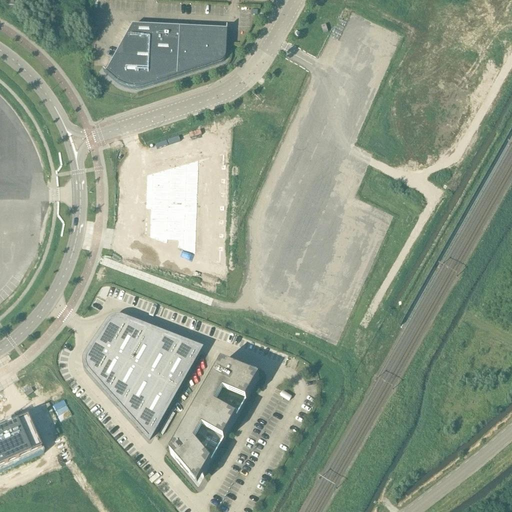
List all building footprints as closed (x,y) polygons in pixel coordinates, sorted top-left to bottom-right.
[(227,30),(134,26),(133,26),(110,67),(106,73),(104,71),(103,71),(117,83),(119,84),(121,85),(123,86),(125,87),(127,88),(129,88),(131,89),(133,89),(135,89),(137,89),(139,89),(141,88),(143,88),(145,87),(220,63),(222,63),(223,62),(224,61),(225,60),(225,59),(226,58),(226,56),(227,55),(227,54),(227,53),(228,27),(227,27),(227,30)] [(222,209),(222,195),(223,168),(224,155),(224,153),(219,155),(210,157),(197,161),(147,176),(146,209),(145,236),(150,237),(167,244),(178,248),(196,255),(215,262),(220,264),(220,262),(221,236),(222,209)] [(167,259),(165,266),(188,273),(190,273),(188,272),(190,264),(189,264),(189,265),(167,259)] [(109,327),(96,344),(114,355),(129,327),(131,324),(123,321),(121,320),(118,320),(115,321),(113,322),(111,323),(109,327)] [(129,328),(114,355),(130,364),(147,334),(149,331),(139,327),(131,324),(129,328)] [(147,334),(130,364),(145,374),(164,341),(166,337),(156,334),(149,331),(147,334)] [(164,341),(145,374),(161,383),(181,348),(183,344),(174,341),(166,337),(164,341)] [(86,362),(86,365),(86,368),(87,370),(89,373),(98,383),(100,379),(114,355),(96,344),(88,356),(87,359),(86,362)] [(181,348),(161,383),(177,392),(200,351),(191,347),(183,344),(181,348)] [(100,379),(98,383),(104,389),(111,397),(113,394),(130,364),(114,355),(100,379)] [(170,455),(198,488),(260,379),(222,363),(170,455)] [(113,394),(111,397),(117,404),(120,407),(124,412),(126,408),(145,374),(130,364),(113,394)] [(126,408),(124,412),(130,418),(137,426),(139,423),(161,383),(145,374),(126,408)] [(139,423),(137,426),(143,433),(149,441),(177,392),(161,383),(139,423)] [(30,389),(24,393),(27,397),(33,393),(30,389)] [(0,432),(0,470),(40,453),(26,421),(0,432)]
